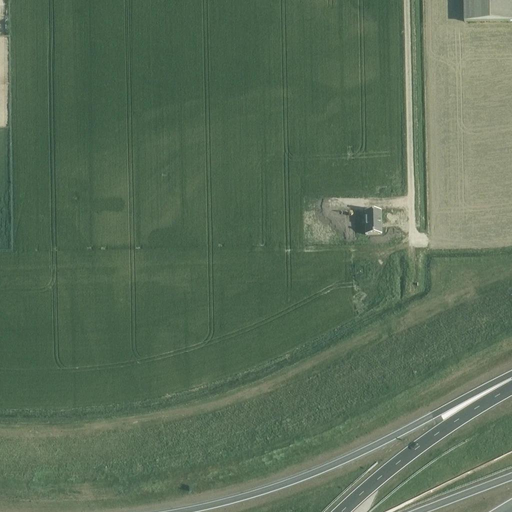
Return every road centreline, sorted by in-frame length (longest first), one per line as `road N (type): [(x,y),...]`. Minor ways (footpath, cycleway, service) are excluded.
road 1 (trunk): [(511,374),(317,472),(179,511)]
road 2 (unclassified): [(412,240),(407,0)]
road 3 (trunk): [(511,387),(440,430),(339,511)]
